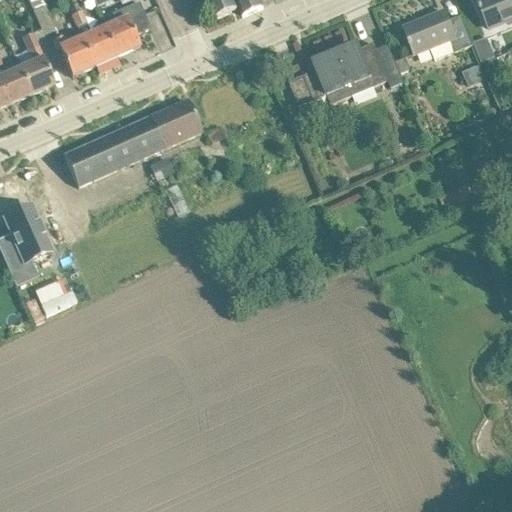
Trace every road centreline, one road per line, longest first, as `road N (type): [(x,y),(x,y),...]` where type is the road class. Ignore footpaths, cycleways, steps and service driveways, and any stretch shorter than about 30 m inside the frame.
road 1 (unclassified): [(0,150),(198,64)]
road 2 (unclassified): [(198,64),(345,0)]
